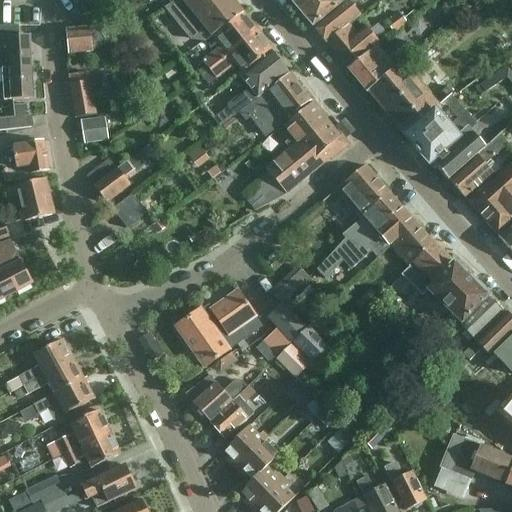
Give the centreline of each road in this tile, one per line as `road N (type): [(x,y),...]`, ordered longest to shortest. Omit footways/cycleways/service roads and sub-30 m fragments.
road 1 (residential): [(111,315),(207,275),(376,143)]
road 2 (residential): [(92,290),(58,118),(60,0)]
road 3 (residential): [(206,511),(111,315)]
road 4 (residential): [(511,292),(376,143)]
road 5 (residential): [(376,143),(256,0)]
